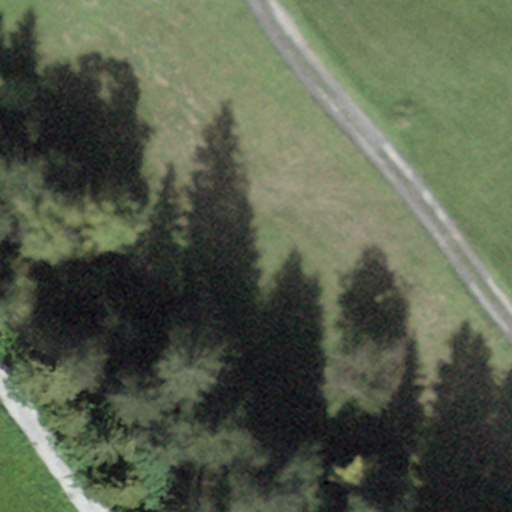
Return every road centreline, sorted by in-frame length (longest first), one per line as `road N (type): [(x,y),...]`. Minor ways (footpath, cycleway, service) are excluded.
road 1 (track): [(267,0),(511,320)]
road 2 (unclassified): [(84,511),(0,413)]
